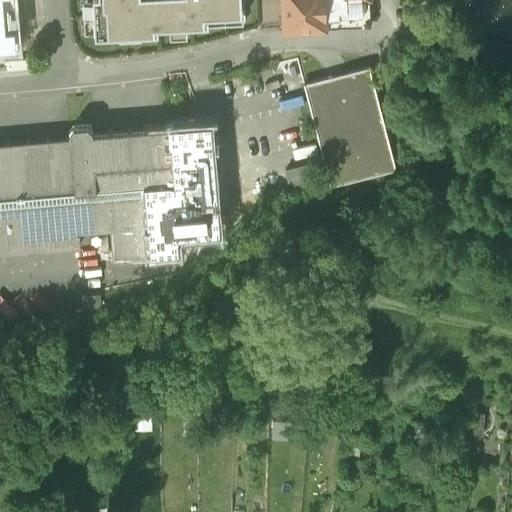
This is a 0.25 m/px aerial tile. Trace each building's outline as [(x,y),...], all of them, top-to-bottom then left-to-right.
[(13,0),(0,0),(0,46),(18,45),(13,0)] [(92,0),(95,37),(119,36),(119,38),(141,37),(141,34),(157,34),(157,28),(208,25),(207,16),(245,14),(243,0),(92,0)] [(281,0),(283,27),(287,26),(287,29),(298,28),(298,25),(325,24),(323,0),(281,0)] [(323,0),(325,24),(325,26),(370,24),(368,0),(323,0)] [(396,167),(370,66),(304,82),(331,184),(396,167)] [(0,252),(81,247),(79,230),(114,228),(116,255),(177,251),(174,198),(155,200),(154,184),(174,183),(170,128),(91,134),(91,129),(87,125),(73,126),(68,132),(69,138),(0,143),(0,252)]
